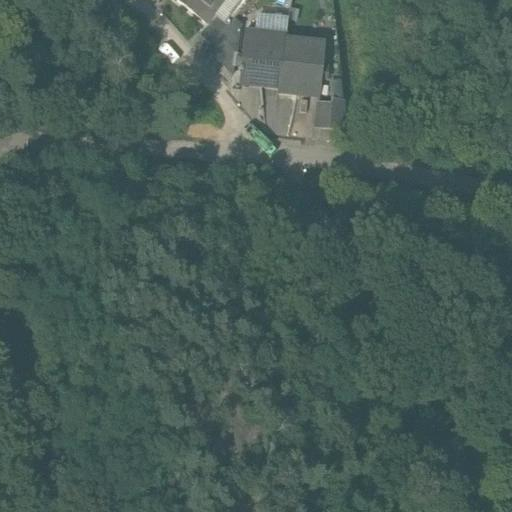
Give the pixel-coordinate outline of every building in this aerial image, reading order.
[(173,0),(204,23),(220,2),(217,0),(216,0),(173,0)] [(217,15),(199,33),(210,43),(227,25),(217,15)] [(287,19),(257,16),(255,32),(244,31),(241,67),(240,67),(239,74),(240,74),(239,83),(278,88),(279,88),(284,39),(285,39),(287,19)] [(232,20),(207,46),(232,74),(233,74),(234,66),(235,54),(237,54),(240,27),(232,20)] [(285,39),(284,39),(279,88),(278,88),(278,91),(319,96),(320,84),(321,79),(320,79),(321,76),(328,77),(328,69),(322,68),(324,44),(285,39)] [(344,104),(319,101),(319,100),(318,100),(314,125),(346,128),(344,104)]
